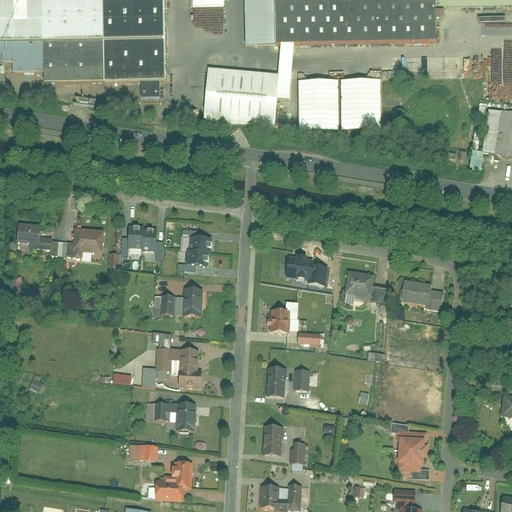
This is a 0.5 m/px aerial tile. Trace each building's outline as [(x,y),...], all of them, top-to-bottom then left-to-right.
[(0,0),(0,63),(12,63),(12,73),(44,73),(44,83),(139,81),(139,95),(158,94),(158,80),(164,80),(162,0),(0,0)] [(247,0),(248,51),(277,50),(276,0),(247,0)] [(276,0),(277,50),(438,47),(437,16),(436,0),(276,0)] [(511,0),(436,0),(437,16),(511,14),(511,0)] [(279,80),(209,74),(205,123),(275,129),(279,80)] [(338,93),(341,84),(302,84),(302,111),(300,118),(304,116),(307,121),(307,116),(321,116),(317,108),(313,107),(319,104),(315,102),(321,99),(322,101),(324,94),(328,100),(327,92),(333,91),(337,98),(332,98),(332,116),(322,113),(323,121),(326,123),(332,119),(333,134),(341,134),(340,94),(338,93)] [(344,134),(383,134),(383,97),(376,114),(376,117),(374,121),(376,122),(374,127),(361,121),(367,121),(367,112),(364,112),(364,118),(360,118),(360,123),(354,121),(355,119),(351,117),(351,111),(345,111),(344,113),(344,134)] [(37,247),(39,226),(17,224),(15,245),(37,247)] [(81,261),(82,253),(101,255),(103,232),(74,229),(71,261),(81,261)] [(143,232),(131,231),(129,252),(142,253),(142,254),(156,255),(157,235),(143,235),(143,232)] [(210,256),(211,243),(190,242),(189,254),(188,254),(187,268),(207,270),(208,256),(210,256)] [(111,257),(111,269),(121,269),(121,257),(111,257)] [(297,261),(290,260),(286,279),(310,284),(314,264),(307,263),(307,261),(297,259),(297,261)] [(316,268),(314,286),(328,287),(330,269),(316,268)] [(372,286),(374,276),(347,272),(344,296),(370,299),(371,297),(372,286)] [(430,290),(431,286),(404,282),(400,302),(427,307),(430,290)] [(389,289),(372,286),(371,297),(372,298),(371,301),(378,302),(377,305),(386,307),(389,289)] [(201,291),(184,290),(184,297),(183,318),(200,318),(201,291)] [(444,293),(430,290),(427,307),(426,310),(440,313),(444,293)] [(183,318),(184,297),(154,297),(152,316),(183,318)] [(270,311),(269,334),(288,335),(289,312),(270,311)] [(298,333),(297,344),(321,346),(322,335),(298,333)] [(162,345),(162,350),(171,351),(171,336),(155,336),(154,345),(162,345)] [(198,351),(179,350),(178,389),(200,390),(201,374),(197,374),(198,351)] [(266,369),(265,398),(283,399),(285,370),(266,369)] [(294,372),(293,392),(309,393),(311,373),(294,372)] [(115,376),(114,384),(131,387),(133,378),(115,376)] [(499,418),(511,419),(511,397),(503,396),(499,418)] [(176,404),(175,432),(194,433),(195,405),(176,404)] [(264,427),(262,457),(280,458),(282,428),(264,427)] [(325,427),(324,435),(334,437),(335,429),(325,427)] [(397,433),(396,473),(421,474),(420,466),(422,467),(422,459),(426,460),(426,447),(427,435),(397,433)] [(130,443),(129,457),(138,458),(158,458),(158,444),(138,443),(130,443)] [(290,451),(290,465),(304,466),(305,445),(294,445),(294,451),(290,451)] [(171,463),(170,478),(165,477),(164,484),(155,483),(154,501),(183,503),(183,491),(190,491),(192,464),(171,463)] [(278,501),(279,488),(260,488),(260,511),(300,511),(301,487),(288,487),(287,501),(278,501)] [(511,511),(511,498),(502,497),(499,511),(511,511)]
